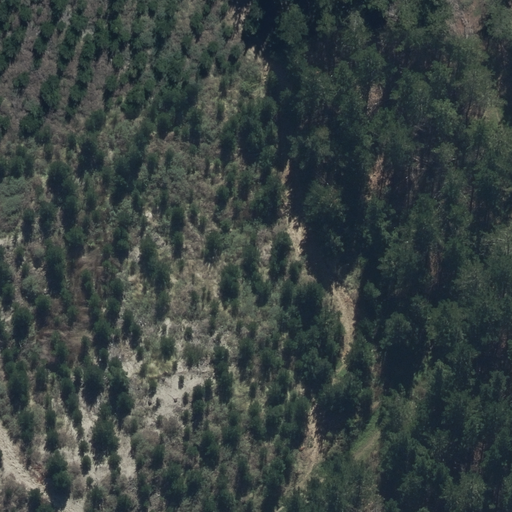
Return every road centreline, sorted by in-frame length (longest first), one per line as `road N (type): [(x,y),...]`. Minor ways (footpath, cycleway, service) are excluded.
road 1 (unknown): [(287,511),(393,416),(511,229)]
road 2 (unknown): [(511,143),(491,91),(487,0)]
